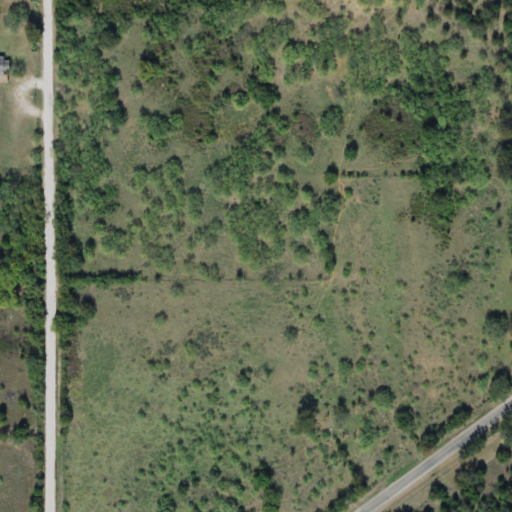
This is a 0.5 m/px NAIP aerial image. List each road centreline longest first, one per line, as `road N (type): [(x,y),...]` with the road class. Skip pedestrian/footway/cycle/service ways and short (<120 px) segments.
road 1 (residential): [(51,511),(47,0)]
road 2 (tertiary): [(361,511),(511,400)]
